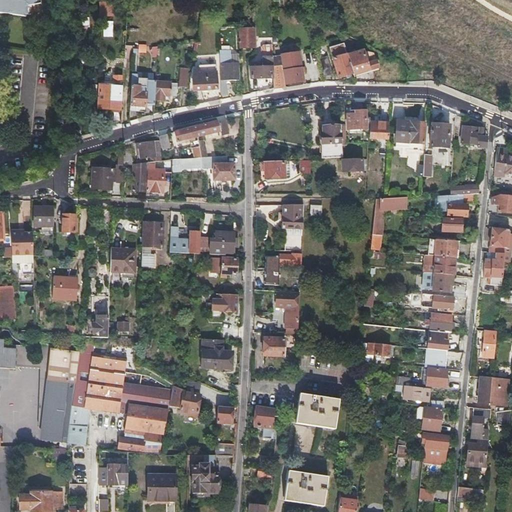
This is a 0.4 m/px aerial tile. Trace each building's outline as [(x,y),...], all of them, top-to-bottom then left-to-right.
[(254,28),(247,29),(240,29),(241,48),(255,47),(254,28)] [(261,58),(273,58),(273,55),(272,49),(272,43),(260,44),(260,58),(261,58)] [(339,77),(353,74),(349,55),(346,44),(332,47),(339,77)] [(365,51),(349,55),(353,74),(353,75),(380,70),(378,60),(373,58),(367,59),(365,51)] [(238,80),(237,72),(237,64),(231,64),(230,52),(219,52),(221,81),(238,80)] [(273,55),(273,58),(273,69),(274,90),(286,88),(286,85),(301,83),(301,77),(305,76),(303,68),(300,68),(299,53),(273,55)] [(273,58),(261,58),(262,64),(249,64),(250,80),(271,80),(271,69),(273,69),(273,58)] [(324,78),(328,78),(333,77),(331,59),(322,59),(322,63),(324,78)] [(188,71),(181,71),(180,71),(179,86),(187,86),(188,71)] [(154,102),(155,84),(155,83),(140,81),(138,76),(132,75),(130,113),(137,113),(140,111),(140,108),(145,108),(145,105),(154,106),(154,102)] [(193,90),(205,90),(217,89),(217,78),(193,79),(193,90)] [(170,84),(155,84),(154,102),(159,102),(164,102),(164,98),(169,98),(170,84)] [(101,87),(100,98),(99,109),(120,111),(122,88),(101,87)] [(365,110),(360,111),(355,111),(355,114),(348,114),(348,131),(369,131),(370,122),(370,118),(366,118),(365,113),(365,110)] [(198,139),(200,138),(203,137),(221,132),(222,136),(229,135),(225,120),(195,127),(198,139)] [(324,126),(324,131),(324,135),(321,136),(321,144),(342,143),(342,147),(346,147),(345,131),(345,120),(341,120),(341,125),(324,126)] [(389,123),(370,122),(369,131),(369,139),(388,140),(389,123)] [(448,125),(448,124),(448,122),(442,122),(441,125),(432,125),(431,147),(448,148),(450,126),(448,125)] [(396,151),(409,151),(422,152),(424,125),(397,124),(396,151)] [(198,139),(195,127),(175,132),(177,143),(198,139)] [(473,148),(478,148),(483,148),(484,137),(481,137),(482,128),(462,127),(461,143),(473,143),(473,148)] [(160,137),(161,144),(162,150),(171,148),(168,134),(160,137)] [(160,143),(148,144),(136,145),(137,160),(155,158),(161,158),(161,157),(160,143)] [(195,160),(201,159),(199,144),(196,145),(197,148),(193,149),(195,160)] [(199,144),(201,159),(207,159),(204,146),(200,147),(199,144)] [(507,149),(496,148),(494,169),(498,170),(498,173),(509,174),(511,174),(511,156),(506,156),(506,152),(507,149)] [(379,154),(370,154),(369,169),(378,170),(379,154)] [(423,174),(427,174),(431,175),(432,156),(425,155),(423,174)] [(173,162),(173,173),(177,173),(178,167),(214,163),(214,181),(234,181),(234,165),(228,165),(227,157),(207,159),(201,159),(195,160),(173,162)] [(343,172),(351,171),(354,171),(363,171),(363,160),(343,161),(343,172)] [(118,170),(106,169),(93,168),(92,188),(112,190),(113,183),(123,184),(124,161),(119,161),(118,170)] [(172,177),(173,173),(173,162),(165,163),(164,163),(165,171),(155,171),(154,164),(148,164),(148,171),(148,174),(147,193),(165,194),(165,176),(172,177)] [(285,163),(273,163),(261,163),(261,167),(265,167),(265,170),(265,178),(285,178),(285,163)] [(300,163),(300,167),(300,172),(305,176),(311,176),(311,163),(300,163)] [(498,170),(494,169),(494,176),(508,177),(509,174),(498,173),(498,170)] [(131,192),(147,193),(148,174),(134,174),(134,189),(131,189),(131,192)] [(460,187),(460,194),(476,194),(479,193),(479,185),(467,185),(467,187),(460,187)] [(511,191),(493,190),(496,196),(490,199),(490,204),(497,205),(497,212),(511,213),(511,191)] [(460,194),(454,195),(450,195),(448,195),(447,215),(467,216),(467,205),(463,205),(463,202),(467,202),(476,201),(476,194),(460,194)] [(384,210),(406,209),(407,202),(407,198),(378,199),(375,199),(371,235),(379,236),(381,236),(384,210)] [(410,210),(415,210),(420,210),(420,201),(413,202),(409,202),(410,210)] [(301,228),(302,204),(283,204),(283,215),(279,215),(279,220),(282,220),(282,228),(301,228)] [(311,217),(316,217),(321,217),(321,207),(311,207),(311,217)] [(53,208),(44,208),(35,208),(34,227),(53,227),(53,208)] [(62,232),(69,232),(75,232),(76,216),(62,216),(62,232)] [(426,222),(434,222),(441,223),(441,230),(461,231),(462,218),(427,217),(426,222)] [(145,223),(144,237),(143,250),(145,250),(145,248),(162,249),(164,225),(145,223)] [(490,241),(489,253),(496,253),(503,254),(504,254),(505,249),(511,249),(511,238),(511,235),(508,235),(508,231),(485,228),(484,241),(490,241)] [(179,229),(178,237),(188,237),(189,230),(179,229)] [(236,248),(236,245),(236,241),(232,240),(232,232),(215,231),(215,239),(210,238),(209,256),(221,256),(221,253),(231,254),(231,248),(236,248)] [(10,233),(11,255),(16,255),(17,262),(18,262),(18,273),(32,273),(32,235),(19,235),(19,233),(10,233)] [(199,254),(200,238),(200,233),(190,233),(190,239),(184,239),(184,241),(178,240),(178,238),(170,238),(169,254),(193,255),(199,255),(199,254)] [(377,251),(379,236),(371,235),(370,250),(377,251)] [(207,239),(200,238),(199,254),(207,254),(207,239)] [(434,257),(454,259),(455,242),(435,240),(435,247),(428,246),(427,256),(434,257)] [(109,272),(119,273),(134,274),(136,252),(111,250),(109,272)] [(285,250),(280,250),(275,250),(275,255),(278,255),(277,264),(298,265),(297,268),(300,268),(300,251),(291,251),(291,255),(284,255),(285,250)] [(386,252),(377,251),(370,250),(369,258),(385,259),(386,252)] [(501,286),(502,262),(503,254),(496,253),(496,261),(487,261),(486,265),(484,264),(483,278),(485,279),(485,285),(501,286)] [(453,267),(454,259),(434,257),(427,256),(426,256),(426,273),(453,276),(453,274),(456,274),(456,268),(453,267)] [(215,260),(214,269),(214,278),(218,278),(218,274),(225,274),(235,275),(236,260),(219,259),(218,260),(215,260)] [(452,286),(453,276),(426,273),(423,273),(423,291),(449,294),(449,286),(452,286)] [(75,301),(75,290),(76,280),(53,278),(51,299),(75,301)] [(0,286),(0,320),(13,319),(12,285),(0,286)] [(364,307),(370,307),(376,308),(377,290),(366,289),(364,307)] [(103,290),(103,294),(103,299),(99,299),(98,307),(99,308),(107,308),(108,290),(103,290)] [(297,329),(299,292),(277,291),(276,306),(287,307),(286,328),(297,329)] [(426,307),(436,308),(439,308),(438,312),(448,312),(448,309),(454,310),(455,297),(424,294),(424,299),(427,300),(426,307)] [(212,316),(217,316),(221,316),(221,312),(234,312),(234,295),(213,295),(212,316)] [(413,306),(417,306),(421,307),(422,296),(414,295),(413,306)] [(430,331),(445,332),(450,333),(451,333),(452,327),(452,323),(453,315),(431,313),(431,320),(426,320),(426,326),(430,327),(430,331)] [(101,318),(98,318),(95,317),(94,325),(91,324),(90,334),(96,335),(96,338),(105,339),(106,315),(101,314),(101,318)] [(126,332),(126,328),(126,324),(116,323),(116,332),(126,332)] [(445,332),(430,331),(428,349),(448,351),(450,333),(445,332)] [(482,357),(487,358),(493,358),(495,333),(485,332),(482,357)] [(284,357),(284,348),(284,339),(265,338),(264,356),(284,357)] [(213,371),(217,371),(220,371),(221,370),(231,370),(232,352),(221,352),(222,341),(202,340),(201,369),(213,369),(213,371)] [(0,370),(13,371),(13,369),(14,350),(3,350),(3,346),(3,341),(0,341),(0,370)] [(84,349),(92,350),(93,342),(84,341),(84,349)] [(360,349),(367,350),(374,350),(373,355),(390,356),(391,346),(361,343),(360,349)] [(3,346),(3,350),(14,350),(13,369),(41,370),(37,429),(42,430),(50,349),(42,349),(42,362),(29,361),(29,347),(3,346)] [(66,383),(73,384),(77,353),(50,349),(42,430),(41,442),(60,443),(66,383)] [(448,351),(428,349),(427,364),(447,366),(448,351)] [(124,433),(131,434),(138,435),(139,432),(146,433),(144,442),(120,437),(119,449),(138,451),(138,453),(160,454),(171,390),(122,382),(125,357),(77,351),(77,353),(73,384),(71,407),(119,412),(120,402),(129,404),(124,433)] [(429,369),(428,377),(427,385),(446,387),(448,371),(429,369)] [(397,384),(404,384),(410,385),(410,379),(399,377),(397,384)] [(479,394),(480,394),(481,394),(481,404),(506,407),(508,380),(480,377),(479,394)] [(199,391),(199,387),(199,384),(186,382),(186,390),(191,390),(199,391)] [(404,399),(414,400),(425,401),(426,390),(414,389),(414,387),(405,386),(405,391),(404,399)] [(183,393),(181,403),(179,413),(197,416),(200,397),(191,395),(185,394),(183,393)] [(297,424),(316,427),(336,430),(340,400),(301,395),(297,424)] [(258,406),(257,416),(256,427),(264,427),(263,437),(276,438),(279,408),(258,406)] [(118,421),(119,412),(71,407),(70,415),(97,418),(118,421)] [(223,423),(223,424),(223,425),(230,426),(230,424),(232,424),(233,408),(217,407),(216,423),(223,423)] [(417,420),(421,421),(421,423),(423,424),(422,429),(441,431),(443,410),(421,408),(418,410),(417,420)] [(471,439),(487,441),(489,441),(489,431),(481,430),(482,418),(491,419),(491,411),(473,408),(471,439)] [(510,426),(511,418),(511,410),(496,413),(498,425),(510,426)] [(85,446),(86,434),(87,422),(75,420),(74,427),(69,427),(67,444),(85,446)] [(449,436),(427,434),(423,433),(422,443),(426,444),(424,463),(445,465),(449,436)] [(422,446),(422,442),(423,439),(407,437),(407,442),(407,444),(422,446)] [(471,444),(470,444),(468,463),(471,464),(471,466),(478,467),(478,464),(482,465),(481,467),(483,467),(483,465),(485,465),(487,441),(471,439),(471,444)] [(191,468),(191,481),(192,494),(193,494),(193,498),(204,497),(204,494),(209,494),(217,494),(217,468),(215,468),(215,458),(233,458),(234,444),(215,443),(214,456),(204,456),(204,462),(204,465),(200,465),(200,468),(196,468),(191,468)] [(400,444),(399,450),(399,456),(407,457),(407,463),(411,463),(412,446),(407,445),(400,444)] [(53,450),(52,457),(52,464),(66,464),(66,460),(70,460),(70,450),(53,450)] [(273,457),(267,457),(261,456),(260,464),(273,466),(273,457)] [(412,476),(416,476),(420,477),(422,458),(415,457),(412,476)] [(109,466),(109,475),(109,485),(119,485),(119,482),(128,482),(128,466),(109,466)] [(271,478),(272,469),(259,467),(258,477),(271,478)] [(324,506),(326,491),(328,477),(289,471),(285,501),(324,506)] [(159,503),(159,478),(148,478),(148,502),(159,503)] [(175,478),(159,478),(159,503),(161,502),(175,503),(175,478)] [(485,485),(459,482),(459,488),(472,489),(484,490),(485,485)] [(31,493),(31,494),(31,496),(21,495),(20,509),(31,510),(31,511),(39,511),(53,511),(53,508),(62,508),(62,494),(47,493),(47,489),(46,488),(43,488),(42,490),(42,493),(31,493)] [(459,488),(458,495),(457,502),(465,503),(465,497),(471,498),(472,489),(459,488)] [(420,489),(419,500),(433,502),(435,491),(420,489)] [(483,499),(484,490),(472,489),(471,498),(483,499)] [(98,511),(104,511),(108,511),(109,499),(98,498),(98,511)] [(356,511),(358,502),(340,499),(338,511),(356,511)]
